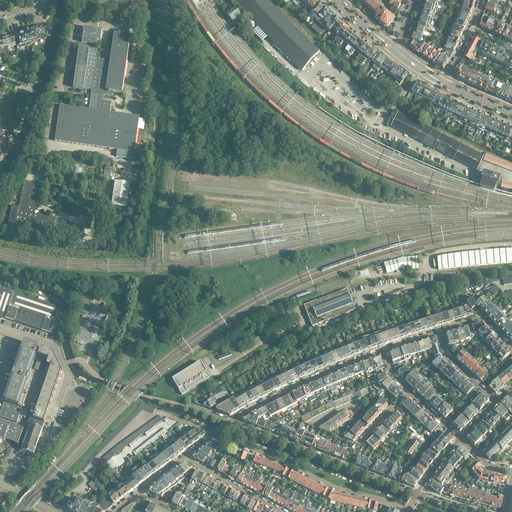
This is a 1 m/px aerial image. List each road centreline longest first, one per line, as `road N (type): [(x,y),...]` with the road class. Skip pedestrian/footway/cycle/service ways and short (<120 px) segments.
road 1 (residential): [(213,435),(406,511)]
road 2 (residential): [(12,489),(33,465),(66,374),(51,344),(18,333)]
road 3 (residential): [(231,420),(383,350)]
road 4 (residential): [(349,466),(231,420)]
